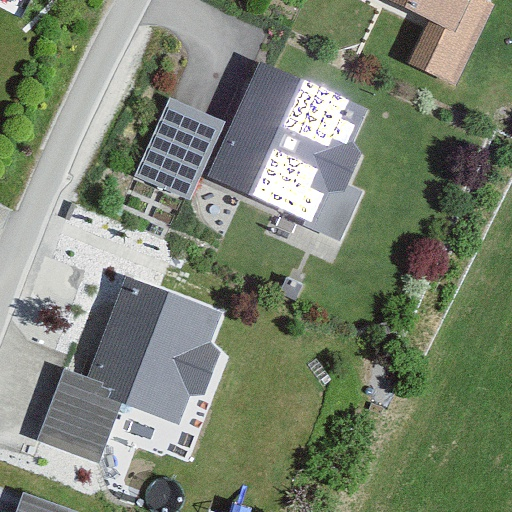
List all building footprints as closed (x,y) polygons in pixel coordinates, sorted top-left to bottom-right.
[(474,0),(373,0),(427,24),(415,50),(453,67),(473,23),(469,11),(474,0)] [(368,117),(260,69),(209,181),(318,230),(332,198),(344,203),(366,156),(353,150),(368,117)] [(190,203),(222,128),(169,105),(137,181),(190,203)] [(224,321),(123,283),(85,383),(66,376),(39,447),(100,470),(123,409),(180,430),(192,399),(205,404),(221,360),(210,356),(224,321)] [(56,511),(23,500),(18,511),(56,511)]
